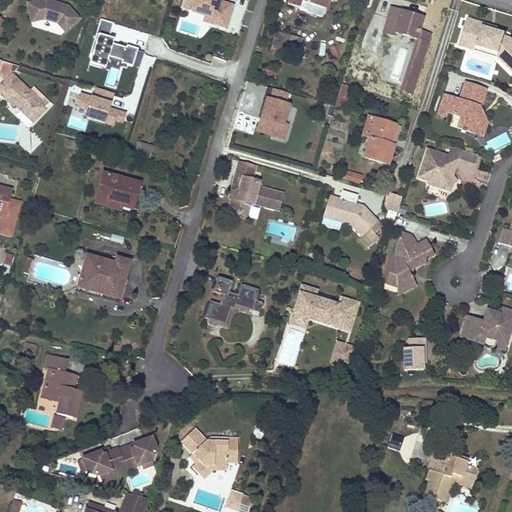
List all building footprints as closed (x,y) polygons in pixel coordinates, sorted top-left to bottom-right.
[(78,17),(66,6),(47,0),(42,0),(28,3),(29,12),(34,11),(36,21),(44,19),(57,23),(65,31),(78,17)] [(183,0),(182,7),(204,13),(221,19),(218,26),(225,28),(232,5),(219,1),(214,0),(183,0)] [(307,12),(308,8),(309,4),(325,9),(327,0),(289,0),(288,4),(301,9),(300,10),(307,12)] [(423,17),(390,7),(383,32),(394,35),(393,41),(414,48),(404,84),(413,87),(429,33),(419,31),(423,17)] [(221,19),(204,13),(201,21),(218,26),(221,19)] [(113,23),(100,19),(89,54),(92,54),(107,59),(108,56),(121,60),(121,62),(132,66),(132,65),(139,67),(144,51),(137,49),(138,47),(127,44),(126,46),(112,42),(107,40),(109,36),(113,23)] [(467,19),(459,47),(466,49),(467,46),(474,49),(475,46),(498,54),(497,59),(511,73),(511,41),(510,40),(503,38),(504,34),(496,32),(482,27),(483,24),(467,19)] [(297,53),(299,46),(301,39),(276,31),(272,45),(271,50),(296,58),(297,53)] [(467,46),(466,49),(497,59),(498,54),(475,46),(474,49),(467,46)] [(378,58),(357,52),(349,77),(370,83),(378,58)] [(107,59),(92,54),(89,63),(105,68),(107,59)] [(275,72),(263,68),(260,78),(272,81),(275,72)] [(28,91),(11,76),(0,87),(0,95),(14,108),(16,107),(34,123),(45,111),(38,104),(41,101),(30,91),(28,91)] [(443,96),(437,116),(444,118),(446,113),(460,118),(456,129),(460,131),(459,133),(464,135),(465,132),(474,135),(478,122),(474,114),(477,107),(478,107),(484,91),(464,83),(458,101),(443,96)] [(343,85),(335,104),(345,108),(353,89),(343,85)] [(113,93),(95,87),(92,97),(80,94),(76,107),(87,110),(90,111),(88,118),(113,125),(114,120),(122,122),(125,113),(109,108),(113,93)] [(269,100),(272,89),(266,87),(257,117),(261,118),(266,99),(269,100)] [(287,93),(272,89),(269,100),(266,99),(261,118),(257,131),(281,138),(285,124),(282,123),(287,105),(284,105),(287,93)] [(480,138),(485,124),(478,107),(477,107),(474,114),(478,122),(474,135),(480,138)] [(395,126),(375,119),(363,157),(387,165),(393,146),(389,144),(395,126)] [(399,127),(395,126),(389,144),(393,146),(399,127)] [(148,160),(150,153),(152,146),(137,142),(133,156),(148,160)] [(451,160),(426,152),(417,180),(427,183),(426,186),(449,193),(450,187),(455,183),(451,178),(456,162),(459,151),(454,150),(451,160)] [(459,151),(456,162),(472,167),(476,157),(459,151)] [(256,166),(239,161),(234,182),(235,185),(233,192),(231,192),(229,197),(232,198),(228,210),(240,213),(244,201),(251,203),(278,211),(282,194),(258,187),(259,182),(252,180),(256,166)] [(360,185),(362,176),(348,171),(345,180),(360,185)] [(131,209),(135,196),(138,184),(101,173),(94,198),(131,209)] [(5,217),(9,200),(11,190),(0,187),(0,215),(3,216),(5,217)] [(396,212),(401,196),(387,192),(383,208),(396,212)] [(329,196),(323,217),(341,222),(342,217),(332,214),(337,198),(329,196)] [(362,206),(337,198),(332,214),(342,217),(341,222),(350,225),(362,238),(378,224),(362,206)] [(5,217),(3,216),(0,227),(0,233),(10,236),(14,219),(15,219),(19,202),(9,200),(5,217)] [(244,201),(240,213),(248,215),(251,203),(244,201)] [(251,207),(248,218),(257,220),(259,209),(251,207)] [(511,229),(511,234),(507,233),(501,231),(497,245),(510,250),(511,245),(511,229)] [(412,238),(401,235),(385,285),(396,289),(413,280),(409,272),(426,263),(424,260),(433,255),(426,241),(413,248),(410,242),(412,238)] [(11,266),(14,256),(6,254),(3,264),(11,266)] [(121,288),(125,275),(129,261),(115,257),(114,263),(85,255),(77,287),(100,293),(103,283),(121,288)] [(33,260),(29,258),(24,272),(29,274),(33,260)] [(235,305),(247,309),(259,312),(262,302),(255,300),(258,290),(240,285),(237,295),(229,292),(232,282),(217,277),(213,292),(222,295),(220,304),(210,301),(204,318),(225,324),(230,308),(234,309),(235,305)] [(397,296),(416,287),(413,280),(396,289),(397,296)] [(100,293),(119,298),(121,288),(103,283),(100,293)] [(302,285),(293,312),(308,317),(323,321),(324,318),(332,320),(332,321),(350,327),(357,303),(339,297),(337,304),(314,297),(316,290),(302,285)] [(506,346),(509,334),(510,334),(511,334),(511,313),(500,309),(498,315),(497,318),(492,316),(485,319),(484,322),(481,323),(465,319),(459,338),(482,346),(484,339),(506,346)] [(489,312),(485,311),(481,323),(484,322),(485,319),(492,316),(497,318),(498,315),(489,312)] [(308,317),(293,312),(290,322),(305,326),(308,317)] [(324,318),(323,321),(349,330),(350,327),(332,321),(332,320),(324,318)] [(425,339),(408,340),(409,350),(404,350),(404,372),(423,371),(422,365),(422,349),(425,349),(425,339)] [(484,339),(482,346),(504,353),(506,346),(484,339)] [(34,355),(35,352),(35,349),(23,346),(22,352),(34,355)] [(344,347),(339,346),(336,347),(331,363),(347,368),(353,350),(344,347)] [(73,408),(75,409),(76,409),(81,392),(73,390),(67,388),(69,383),(72,384),(75,375),(63,372),(66,360),(46,355),(43,368),(47,370),(52,371),(48,384),(44,383),(41,394),(59,399),(58,402),(55,413),(71,418),(73,408)] [(73,390),(77,376),(75,375),(72,384),(69,383),(67,388),(73,390)] [(59,399),(41,394),(40,398),(58,402),(59,399)] [(54,416),(51,427),(57,429),(60,417),(54,416)] [(207,441),(195,429),(176,422),(170,439),(181,443),(193,454),(199,461),(196,465),(193,468),(199,474),(208,466),(214,466),(214,470),(227,471),(227,464),(237,464),(237,438),(210,438),(207,441)] [(100,451),(81,458),(87,473),(97,476),(123,466),(124,471),(151,461),(155,449),(151,438),(133,445),(134,448),(119,453),(118,450),(117,449),(110,452),(102,455),(100,451)] [(451,474),(462,478),(473,482),(477,470),(464,466),(467,459),(457,456),(456,459),(449,457),(450,453),(433,448),(429,460),(439,464),(436,472),(429,470),(426,479),(429,480),(424,496),(435,500),(434,505),(440,507),(442,502),(451,474)] [(199,461),(193,454),(189,458),(196,465),(199,461)] [(208,466),(199,474),(204,479),(214,470),(214,466),(208,466)] [(226,508),(237,511),(243,495),(232,491),(226,508)] [(238,511),(246,511),(252,498),(243,495),(237,511),(238,511)] [(19,511),(22,503),(12,501),(9,511),(19,511)] [(103,511),(104,509),(88,503),(86,511),(85,510),(83,511),(103,511)]
